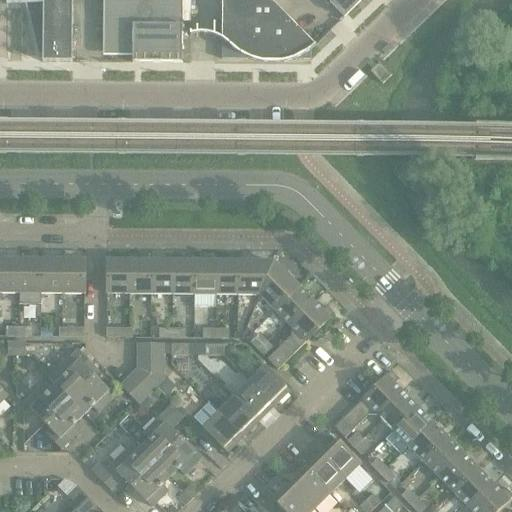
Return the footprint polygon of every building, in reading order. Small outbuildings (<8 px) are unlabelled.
[(6,0),(7,5),(25,5),(39,57),(40,57),(43,57),(43,63),(73,63),(73,0),(6,0)] [(109,0),(109,52),(133,52),(133,58),(133,64),(182,64),(182,22),(182,0),(109,0)] [(191,0),(182,0),(182,22),(191,22),(191,0)] [(214,25),(214,37),(219,39),(222,40),(222,44),(222,61),(249,61),(251,61),(256,63),(262,64),(267,65),(273,65),(279,65),(283,64),(283,61),(311,61),(311,51),(316,47),(269,0),(222,0),(222,24),(215,26),(215,25),(214,25)] [(329,0),(330,3),(330,4),(331,5),(344,19),(345,19),(348,16),(364,0),(329,0)] [(392,76),(380,64),(370,73),(383,85),(392,76)] [(0,260),(0,294),(20,295),(20,261),(0,260)] [(41,261),(20,261),(20,295),(19,305),(41,306),(41,295),(41,261)] [(41,261),(41,295),(63,295),(63,261),(41,261)] [(63,261),(63,295),(85,295),(86,261),(63,261)] [(107,296),(130,296),(130,261),(107,261),(107,296)] [(130,261),(130,296),(151,296),(152,262),(130,261)] [(152,262),(151,296),(173,296),(173,262),(152,262)] [(173,262),(173,296),(194,296),(195,262),(173,262)] [(217,262),(195,262),(194,296),(194,308),(216,308),(216,296),(217,262)] [(217,262),(216,296),(238,297),(238,262),(217,262)] [(238,262),(238,297),(260,297),(274,264),(261,264),(261,262),(238,262)] [(274,264),(260,297),(275,312),(300,288),(283,272),(282,273),(274,264)] [(300,288),(275,312),(290,328),(315,303),(300,288)] [(315,303),(290,328),(291,328),(291,337),(267,361),(278,371),(334,315),(327,307),(323,311),(315,303)] [(7,338),(19,338),(19,329),(7,329),(7,338)] [(19,329),(19,338),(32,338),(32,329),(19,329)] [(60,338),(72,338),(72,330),(60,329),(60,338)] [(72,330),(72,338),(85,339),(85,330),(72,330)] [(107,339),(119,339),(119,330),(107,330),(107,339)] [(119,330),(119,339),(132,339),(132,330),(119,330)] [(160,339),(173,339),(173,331),(160,330),(160,339)] [(173,331),(173,339),(185,339),(185,331),(173,331)] [(204,340),(216,340),(216,331),(204,331),(204,340)] [(216,331),(216,340),(229,340),(229,331),(216,331)] [(251,344),(258,351),(266,342),(260,336),(251,344)] [(266,342),(258,351),(264,357),(273,349),(266,342)] [(8,356),(17,356),(17,344),(8,344),(8,356)] [(17,344),(17,356),(26,356),(26,344),(17,344)] [(138,345),(138,358),(163,358),(163,345),(138,345)] [(171,357),(181,357),(181,345),(172,345),(171,357)] [(181,345),(181,357),(190,357),(190,346),(181,345)] [(205,357),(215,357),(215,346),(206,346),(205,357)] [(215,346),(215,357),(224,357),(224,346),(215,346)] [(78,351),(49,380),(55,386),(70,401),(94,377),(99,372),(78,351)] [(138,358),(138,370),(163,381),(163,358),(138,358)] [(29,359),(24,364),(32,372),(37,367),(29,359)] [(265,367),(250,383),(274,408),(290,392),(265,367)] [(138,370),(130,379),(148,397),(163,381),(138,370)] [(378,416),(378,417),(403,393),(395,385),(399,381),(391,373),(334,429),(345,440),(369,416),(378,416)] [(94,377),(70,401),(84,416),(92,408),(98,414),(115,398),(94,377)] [(148,397),(130,379),(121,387),(139,405),(148,397)] [(250,383),(234,398),(259,423),(274,408),(250,383)] [(25,404),(45,425),(70,401),(55,386),(48,394),(42,388),(25,404)] [(0,388),(0,404),(8,397),(0,388)] [(403,393),(378,417),(393,432),(418,408),(403,393)] [(234,398),(219,413),(243,438),(259,423),(234,398)] [(70,401),(45,425),(54,434),(49,438),(61,450),(83,430),(76,424),(84,416),(70,401)] [(209,403),(193,419),(227,454),(243,438),(219,413),(209,403)] [(149,441),(141,449),(156,464),(181,439),(173,431),(185,419),(173,406),(160,419),(143,435),(149,441)] [(393,432),(385,440),(400,456),(409,448),(433,424),(418,408),(393,432)] [(433,424),(409,448),(424,463),(448,439),(433,424)] [(348,443),(355,450),(364,441),(357,434),(348,443)] [(181,439),(156,464),(171,478),(178,471),(184,477),(201,460),(181,439)] [(448,439),(424,463),(439,479),(464,455),(448,439)] [(337,440),(321,456),(345,480),(359,494),(373,481),(359,467),(361,465),(337,440)] [(364,441),(355,450),(361,456),(370,447),(364,441)] [(108,470),(101,463),(92,472),(110,491),(123,479),(132,488),(156,464),(141,449),(134,457),(127,451),(108,470)] [(464,455),(439,479),(454,494),(479,470),(464,455)] [(321,456),(306,471),(330,496),(345,480),(321,456)] [(372,467),(380,476),(387,469),(378,460),(372,467)] [(156,464),(132,488),(152,509),(169,492),(163,486),(171,478),(156,464)] [(387,469),(380,476),(389,485),(396,478),(387,469)] [(479,470),(454,494),(469,510),(494,485),(479,470)] [(306,471),(290,486),(315,511),(330,496),(306,471)] [(494,485),(469,510),(470,510),(469,511),(498,511),(511,498),(511,495),(506,490),(502,493),(494,485)] [(191,486),(184,492),(193,501),(199,495),(191,486)] [(284,511),(313,511),(315,511),(290,486),(274,502),(284,511)] [(76,488),(67,497),(82,511),(89,511),(95,506),(76,488)] [(402,497),(411,506),(417,500),(408,491),(402,497)] [(193,501),(184,492),(178,499),(186,507),(193,501)] [(373,495),(366,502),(374,510),(381,504),(373,495)] [(417,500),(411,506),(416,511),(422,511),(426,509),(417,500)] [(372,511),(374,510),(366,502),(360,508),(363,511),(372,511)]
